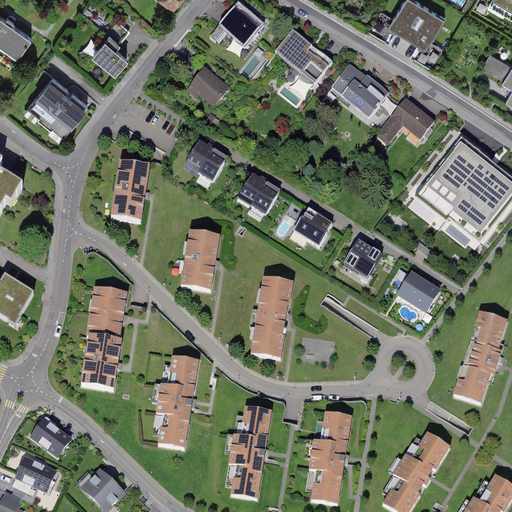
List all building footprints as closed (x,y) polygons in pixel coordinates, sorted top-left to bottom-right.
[(407,0),(389,30),(408,41),(428,9),(412,0),(407,0)] [(511,0),(493,0),(489,8),(511,21),(511,0)] [(265,28),(237,6),(216,32),(243,54),(265,28)] [(408,41),(426,52),(446,20),(428,9),(408,41)] [(29,39),(0,19),(0,54),(13,63),(29,39)] [(333,64),(293,34),(274,60),(314,90),(333,64)] [(127,60),(107,44),(94,60),(115,76),(127,60)] [(433,67),(443,49),(435,44),(428,56),(427,55),(424,61),(433,67)] [(511,65),(490,53),(481,69),(502,81),(511,65)] [(511,66),(502,84),(511,89),(511,90),(506,102),(511,105),(511,66)] [(390,98),(349,68),(328,97),(369,127),(390,98)] [(231,90),(207,71),(189,93),(214,112),(231,90)] [(85,107),(53,82),(29,114),(61,139),(85,107)] [(437,126),(405,102),(376,141),(389,152),(403,133),(421,146),(437,126)] [(511,207),(511,179),(459,137),(409,200),(475,253),(511,207)] [(214,156),(199,147),(186,168),(201,177),(214,156)] [(228,165),(214,156),(201,177),(216,186),(228,165)] [(0,177),(5,169),(0,166),(0,216),(3,211),(13,217),(26,195),(0,180),(0,177)] [(143,230),(151,170),(119,166),(111,226),(143,230)] [(266,183),(252,174),(238,196),(252,205),(266,183)] [(280,191),(266,183),(252,205),(266,214),(280,191)] [(332,225),(307,209),(293,231),(318,247),(332,225)] [(214,292),(222,235),(191,230),(183,287),(214,292)] [(382,257),(358,241),(344,263),(368,278),(382,257)] [(442,290),(412,272),(398,294),(428,312),(442,290)] [(0,316),(15,326),(35,293),(4,275),(0,281),(0,316)] [(283,365),(294,286),(263,281),(251,360),(283,365)] [(123,341),(130,292),(96,287),(89,336),(123,341)] [(496,366),(510,321),(480,313),(454,399),(484,408),(496,366)] [(116,391),(123,341),(89,336),(81,386),(116,391)] [(186,451),(199,360),(172,356),(159,448),(186,451)] [(258,502),(272,412),(245,408),(231,498),(258,502)] [(339,507),(352,415),(326,412),(313,504),(339,507)] [(72,441),(43,419),(25,442),(55,464),(72,441)] [(412,511),(432,480),(452,448),(428,434),(384,506),(392,511),(412,511)] [(43,466),(26,458),(16,480),(32,488),(43,466)] [(60,474),(43,466),(32,488),(49,496),(60,474)] [(113,511),(127,497),(100,472),(80,493),(101,511),(113,511)] [(506,511),(511,504),(511,483),(498,475),(475,511),(506,511)] [(18,511),(21,507),(3,499),(0,505),(0,511),(18,511)]
